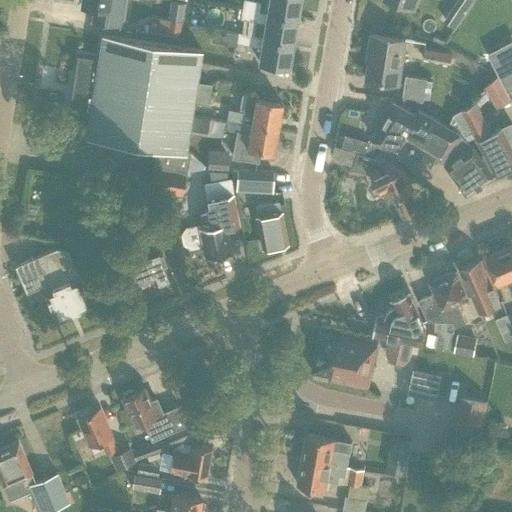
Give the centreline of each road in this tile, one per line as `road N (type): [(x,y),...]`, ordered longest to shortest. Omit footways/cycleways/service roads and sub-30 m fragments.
road 1 (residential): [(327,273),(310,214),(311,176),(341,0)]
road 2 (tertiary): [(28,392),(238,307)]
road 3 (residential): [(239,511),(260,387),(238,307)]
road 4 (tertiary): [(327,273),(511,200)]
road 5 (residential): [(0,133),(19,0)]
